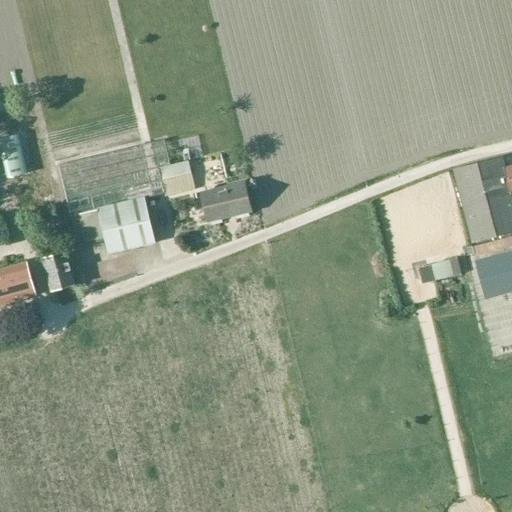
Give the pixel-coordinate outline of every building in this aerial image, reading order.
[(51,182),(58,180),(38,101),(16,106),(17,112),(0,116),(0,149),(9,183),(10,183),(11,191),(13,190),(17,214),(55,206),(51,182)] [(166,138),(58,164),(70,215),(166,192),(159,165),(171,162),(166,138)] [(511,166),(504,169),(501,157),(453,169),(473,243),(511,232),(511,166)] [(161,167),(165,182),(192,175),(189,161),(161,167)] [(208,222),(251,212),(244,182),(201,193),(208,222)] [(144,198),(97,209),(79,214),(86,245),(98,242),(98,240),(105,239),(108,254),(155,243),(144,198)] [(49,236),(37,239),(51,290),(74,284),(66,253),(54,256),(49,236)] [(486,299),(511,292),(511,250),(475,261),(486,299)] [(415,260),(419,275),(440,270),(436,255),(415,260)] [(27,263),(0,270),(0,304),(36,295),(27,263)]
